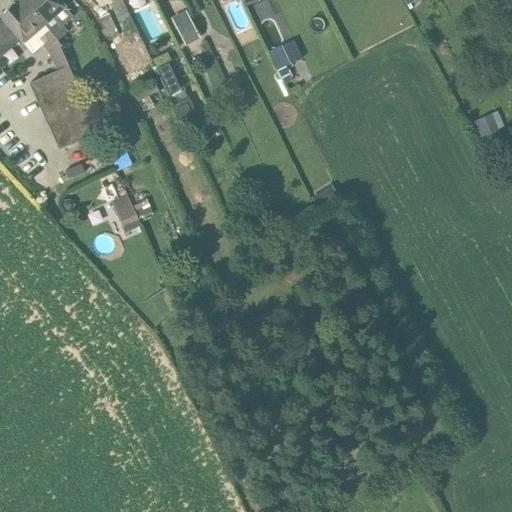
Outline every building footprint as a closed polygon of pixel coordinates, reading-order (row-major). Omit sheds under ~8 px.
[(48,50),(58,71),(68,67),(59,48),(61,46),(57,41),(44,26),(22,0),(19,0),(1,17),(23,43),(25,42),(30,48),(39,40),(48,50)] [(58,0),(22,0),(44,26),(57,41),(67,32),(62,27),(73,17),(58,0)] [(139,38),(121,0),(113,0),(108,2),(124,36),(125,35),(129,43),(139,38)] [(193,0),(185,0),(194,18),(201,14),(193,0)] [(185,11),(171,19),(185,47),(200,39),(185,11)] [(120,39),(117,32),(107,37),(110,44),(120,39)] [(295,37),(271,46),(279,67),(303,58),(295,37)] [(181,80),(172,62),(168,64),(164,56),(150,63),(164,89),(181,80)] [(68,67),(58,71),(29,84),(59,150),(98,132),(68,67)] [(152,79),(130,91),(136,103),(158,91),(152,79)] [(186,92),(172,100),(182,119),(196,112),(186,92)] [(496,110),(469,123),(478,144),(506,132),(496,110)] [(87,148),(99,142),(95,133),(83,139),(87,148)] [(105,143),(109,153),(121,148),(116,137),(105,143)] [(132,166),(125,151),(111,158),(118,172),(132,166)] [(104,153),(92,158),(97,168),(108,163),(104,153)] [(329,205),(321,193),(311,199),(319,212),(329,205)] [(109,202),(113,210),(124,234),(141,226),(132,207),(126,194),(109,202)] [(153,214),(146,200),(132,206),(139,221),(153,214)] [(292,228),(286,218),(273,226),(279,236),(292,228)] [(365,457),(344,467),(350,479),(371,469),(365,457)]
